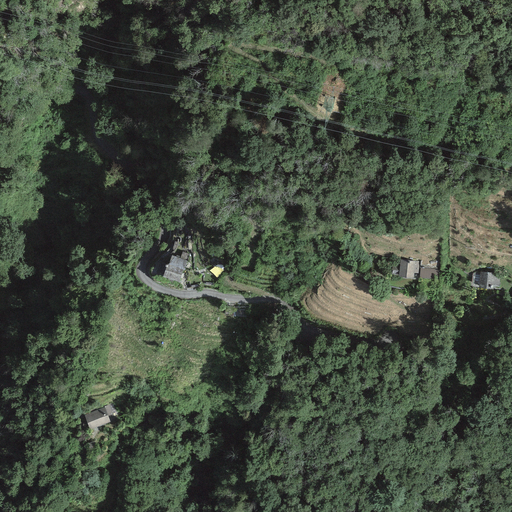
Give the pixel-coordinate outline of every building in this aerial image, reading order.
[(171,255),(163,275),(179,281),(187,260),(171,255)] [(415,261),(400,259),(398,276),(413,277),(413,273),(418,273),(419,264),(414,263),(415,261)] [(422,281),(439,281),(439,270),(422,269),(422,281)] [(500,273),(480,271),(479,287),(495,289),(495,286),(499,287),(500,273)] [(110,421),(110,420),(115,418),(109,404),(104,406),(104,407),(84,414),(89,429),(110,421)]
